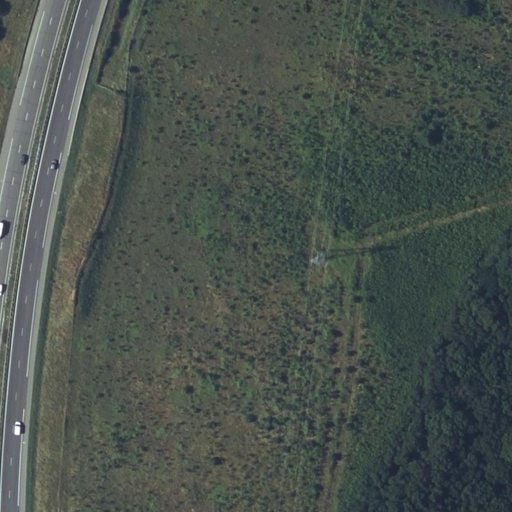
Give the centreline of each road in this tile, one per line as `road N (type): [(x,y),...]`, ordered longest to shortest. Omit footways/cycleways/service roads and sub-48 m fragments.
road 1 (motorway): [(9,511),(36,229),(90,0)]
road 2 (motorway): [(56,0),(0,260)]
